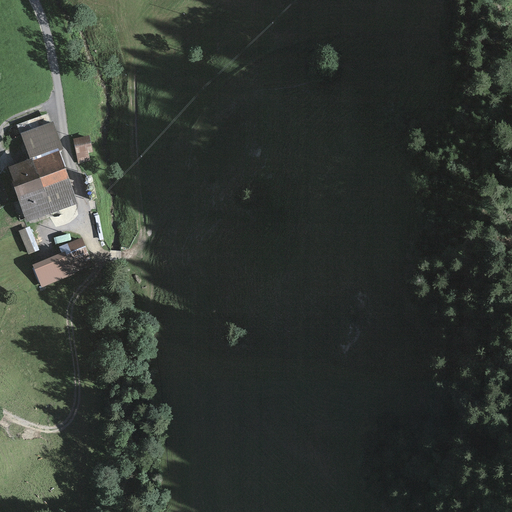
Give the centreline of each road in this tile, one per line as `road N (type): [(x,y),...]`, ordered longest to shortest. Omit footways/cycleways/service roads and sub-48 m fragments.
road 1 (track): [(0,412),(44,428),(72,415),(80,379),(69,303),(102,256),(141,264),(152,327),(180,358)]
road 2 (track): [(35,0),(73,172),(102,256)]
road 3 (track): [(131,67),(144,235),(128,257)]
